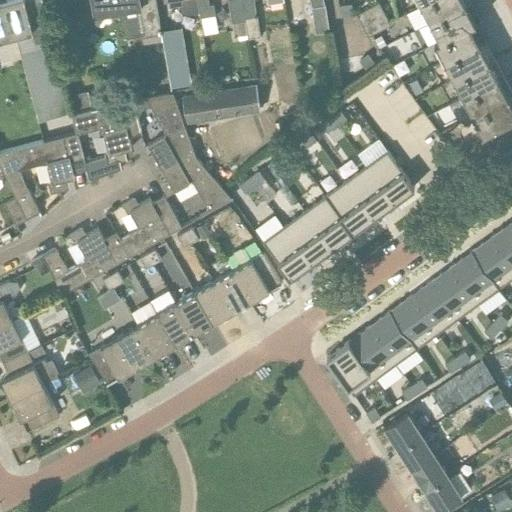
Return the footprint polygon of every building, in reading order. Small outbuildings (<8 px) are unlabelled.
[(0,39),(31,31),(37,52),(57,46),(44,0),(32,0),(25,2),(24,0),(7,0),(0,2),(0,39)] [(160,19),(159,14),(156,0),(92,0),(95,14),(141,6),(146,35),(142,35),(143,43),(163,39),(160,19)] [(183,14),(199,12),(197,0),(164,0),(166,7),(181,4),(183,14)] [(208,0),(197,0),(199,12),(200,11),(201,17),(216,14),(214,3),(209,4),(208,0)] [(237,33),(238,40),(248,38),(242,0),(228,0),(234,33),(237,33)] [(242,0),(248,38),(261,36),(255,0),(242,0)] [(325,4),(324,0),(310,0),(316,33),(330,31),(326,4),(325,4)] [(431,21),(432,21),(467,3),(465,0),(429,0),(422,4),(423,5),(407,13),(415,29),(431,21)] [(357,14),(363,24),(385,13),(379,2),(357,14)] [(353,15),(352,3),(340,5),(342,16),(353,15)] [(435,43),(471,24),(481,19),(481,17),(476,20),(467,3),(432,21),(441,39),(435,42),(435,43)] [(385,13),(363,24),(369,35),(391,24),(385,13)] [(435,43),(445,61),(480,42),(471,24),(435,43)] [(386,43),(382,35),(375,38),(380,47),(386,43)] [(454,78),(490,60),(480,42),(445,61),(454,78)] [(367,69),(375,62),(368,53),(360,60),(367,69)] [(454,78),(464,97),(499,78),(490,60),(454,78)] [(464,97),(473,115),(509,96),(499,78),(464,97)] [(423,92),(416,79),(408,83),(415,96),(423,92)] [(188,123),(260,111),(255,81),(183,94),(188,123)] [(77,107),(91,105),(88,91),(74,94),(77,107)] [(155,170),(193,148),(173,92),(120,103),(128,135),(142,132),(135,108),(151,105),(167,133),(148,144),(156,158),(150,162),(155,170)] [(511,101),(509,96),(473,115),(483,133),(511,117),(511,101)] [(73,113),(77,132),(98,126),(100,131),(103,130),(109,151),(105,152),(108,161),(122,157),(121,151),(132,148),(128,135),(120,103),(73,113)] [(300,121),(294,110),(282,117),(288,127),(300,121)] [(341,110),(332,117),(337,125),(347,117),(341,110)] [(332,117),(322,124),(328,132),(337,125),(332,117)] [(511,129),(508,124),(493,136),(498,142),(511,131),(511,129)] [(64,135),(70,160),(83,156),(76,132),(64,135)] [(311,132),(302,139),(307,147),(317,139),(311,132)] [(6,202),(16,222),(39,211),(19,169),(47,162),(52,181),(49,182),(51,191),(65,187),(63,179),(74,176),(70,160),(64,135),(0,151),(0,162),(17,196),(6,202)] [(209,210),(232,198),(196,156),(193,148),(155,170),(155,171),(162,167),(169,180),(163,184),(168,193),(192,179),(209,210)] [(387,149),(367,164),(394,201),(415,186),(387,149)] [(279,155),(270,162),(276,170),(285,162),(279,155)] [(367,164),(346,179),(373,217),(394,201),(367,164)] [(259,170),(249,177),(255,185),(265,177),(259,170)] [(249,177),(240,184),(246,192),(255,185),(249,177)] [(346,179),(325,195),(352,232),(373,217),(346,179)] [(152,201),(169,232),(181,226),(164,195),(152,201)] [(325,195),(304,210),(332,247),(352,232),(325,195)] [(117,262),(164,236),(169,232),(152,201),(150,197),(137,205),(133,198),(123,203),(128,211),(131,210),(139,224),(136,226),(137,229),(120,238),(117,232),(104,239),(117,262)] [(304,210),(284,225),(311,262),(332,247),(304,210)] [(205,221),(196,227),(203,239),(213,234),(205,221)] [(511,221),(493,235),(511,260),(511,221)] [(284,225),(263,240),(290,277),(311,262),(284,225)] [(56,247),(42,255),(64,292),(117,262),(104,239),(98,227),(84,235),(80,228),(71,233),(76,241),(78,240),(87,254),(84,256),(85,259),(68,269),(56,247)] [(185,231),(191,241),(198,237),(193,227),(185,231)] [(184,245),(191,241),(185,231),(178,235),(184,245)] [(0,236),(3,242),(12,238),(9,232),(0,236)] [(511,260),(493,235),(473,250),(500,287),(511,278),(511,260)] [(148,253),(154,263),(161,259),(155,249),(148,253)] [(473,250),(452,265),(479,302),(500,287),(473,250)] [(233,269),(251,300),(282,282),(264,252),(233,269)] [(147,267),(154,263),(148,253),(141,257),(147,267)] [(452,265),(431,280),(458,317),(479,302),(452,265)] [(232,311),(251,300),(233,269),(215,280),(232,311)] [(110,274),(116,285),(123,281),(118,270),(110,274)] [(109,289),(116,285),(110,274),(103,278),(109,289)] [(0,324),(13,318),(4,299),(16,294),(20,287),(17,281),(9,280),(0,284),(0,324)] [(213,322),(232,311),(215,280),(195,291),(213,322)] [(431,280),(410,295),(437,333),(458,317),(431,280)] [(194,334),(213,322),(195,291),(176,302),(194,334)] [(410,295),(389,310),(417,348),(437,333),(410,295)] [(63,308),(59,298),(52,301),(57,311),(63,308)] [(175,344),(194,334),(176,302),(157,313),(175,344)] [(389,310),(369,326),(396,363),(417,348),(389,310)] [(157,355),(175,344),(157,313),(139,324),(157,355)] [(501,313),(493,322),(500,328),(508,320),(501,313)] [(0,353),(4,362),(28,351),(13,318),(0,324),(0,353)] [(493,322),(485,330),(492,337),(500,328),(493,322)] [(138,366),(157,355),(139,324),(121,334),(138,366)] [(369,326),(348,341),(375,378),(396,363),(369,326)] [(89,352),(90,353),(107,384),(138,366),(121,334),(89,352)] [(348,341),(327,356),(354,393),(375,378),(348,341)] [(12,399),(44,383),(44,382),(58,376),(56,372),(58,371),(52,358),(46,361),(45,358),(34,362),(32,358),(45,352),(42,345),(38,346),(28,351),(4,362),(10,374),(2,378),(12,399)] [(465,350),(455,356),(461,365),(471,358),(465,350)] [(455,356),(445,363),(451,371),(461,365),(455,356)] [(101,381),(90,364),(73,374),(83,392),(101,381)] [(422,378),(412,384),(417,392),(427,386),(422,378)] [(44,383),(12,399),(27,431),(59,415),(44,383)] [(412,384),(402,391),(407,399),(417,392),(412,384)] [(495,397),(500,405),(508,400),(502,392),(495,397)] [(375,406),(366,411),(373,421),(379,417),(381,416),(375,406)] [(399,447),(423,432),(409,411),(385,427),(399,447)] [(412,468),(436,453),(423,432),(399,447),(412,468)] [(426,489),(449,473),(436,453),(412,468),(426,489)] [(439,509),(462,494),(449,473),(426,489),(439,509)] [(499,510),(511,502),(511,500),(504,488),(491,497),(499,510)]
